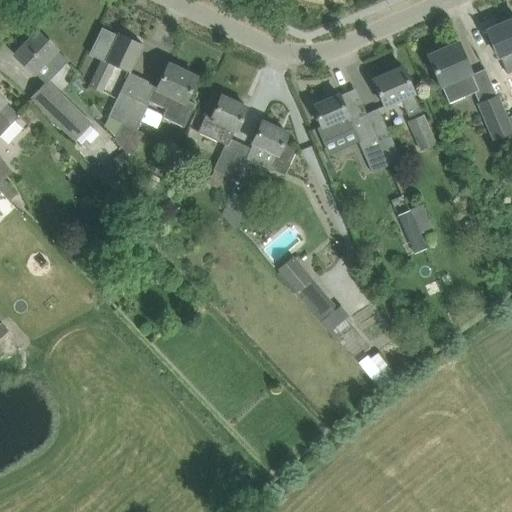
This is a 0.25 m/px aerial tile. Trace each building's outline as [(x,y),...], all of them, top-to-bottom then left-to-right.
[(511,19),(488,30),(496,48),(507,73),(511,70),(511,19)] [(100,27),(88,53),(102,60),(102,62),(90,86),(102,91),(115,64),(130,71),(134,62),(143,44),(120,33),(117,31),(115,34),(100,27)] [(38,31),(15,54),(30,68),(35,73),(47,61),(58,72),(68,61),(57,50),(57,49),(38,31)] [(458,43),(429,55),(437,73),(439,79),(449,103),(479,91),(468,66),(466,61),(458,43)] [(154,86),(147,100),(167,109),(165,113),(163,117),(185,127),(196,104),(186,99),(188,95),(197,77),(169,63),(157,87),(154,86)] [(403,67),(374,79),(385,105),(401,98),(409,117),(422,111),(411,85),(403,67)] [(48,82),(31,100),(75,142),(92,124),(48,82)] [(104,124),(116,138),(135,98),(120,91),(104,124)] [(372,172),(389,165),(367,114),(351,121),(339,94),(314,105),(322,125),(317,127),(323,142),(354,129),(372,172)] [(0,95),(0,135),(20,114),(2,98),(0,95)] [(207,114),(198,132),(227,145),(228,145),(232,138),(236,128),(237,129),(239,125),(247,107),(222,95),(212,117),(207,114)] [(479,102),(477,103),(493,141),(511,133),(511,126),(508,117),(507,118),(497,95),(496,95),(479,102)] [(135,98),(116,138),(126,151),(133,154),(143,134),(136,130),(148,104),(135,98)] [(367,114),(389,165),(401,160),(379,108),(367,114)] [(421,115),(408,121),(422,150),(435,144),(421,115)] [(262,121),(254,141),(276,152),(269,168),(284,175),(288,167),(297,149),(284,143),(284,142),(288,133),(275,127),(274,123),(268,121),(264,122),(262,121)] [(211,180),(209,184),(221,189),(227,175),(242,142),(232,138),(228,145),(227,145),(215,170),(211,180)] [(242,142),(227,175),(239,181),(254,148),(242,142)] [(134,163),(127,152),(97,172),(104,183),(134,163)] [(0,186),(11,199),(17,194),(4,179),(12,171),(4,162),(5,160),(0,154),(0,186)] [(227,206),(223,215),(235,229),(242,222),(247,217),(231,199),(227,206)] [(417,222),(415,223),(419,233),(421,232),(434,227),(424,203),(411,209),(417,222)] [(427,249),(421,232),(419,233),(415,223),(405,227),(416,254),(427,249)] [(294,257),(278,269),(297,293),(312,280),(294,257)] [(335,308),(320,321),(335,340),(342,335),(339,332),(348,325),(343,319),(346,317),(337,306),(335,308)] [(2,325),(0,326),(0,339),(8,332),(2,325)] [(382,388),(399,377),(381,350),(364,362),(382,388)]
